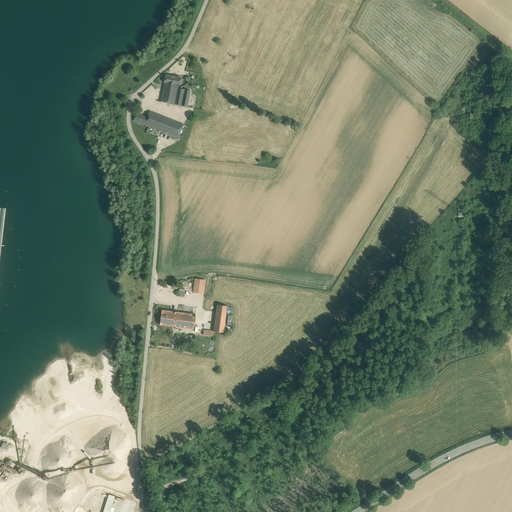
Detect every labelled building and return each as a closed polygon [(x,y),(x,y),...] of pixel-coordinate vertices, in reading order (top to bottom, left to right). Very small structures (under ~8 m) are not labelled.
[(181,78),(165,75),(164,82),(164,83),(178,85),(179,86),(181,78)] [(178,85),(164,83),(161,101),(174,104),(187,107),(190,91),(178,88),(178,85)] [(182,124),(149,112),(147,117),(144,125),(177,137),(182,124)] [(147,117),(136,113),(133,121),(144,125),(147,117)] [(205,137),(205,133),(205,130),(203,128),(200,126),(197,125),(194,126),(191,128),(189,130),(189,134),(189,137),(191,139),(194,141),(197,142),(200,141),(203,139),(205,137)] [(205,280),(195,279),(193,293),(203,294),(205,280)] [(227,306),(217,305),(213,331),(223,332),(227,306)] [(177,312),(161,310),(159,325),(175,327),(177,312)] [(195,315),(181,313),(177,312),(175,327),(175,326),(194,329),(195,315)] [(109,511),(115,496),(109,495),(103,511),(109,511)]
